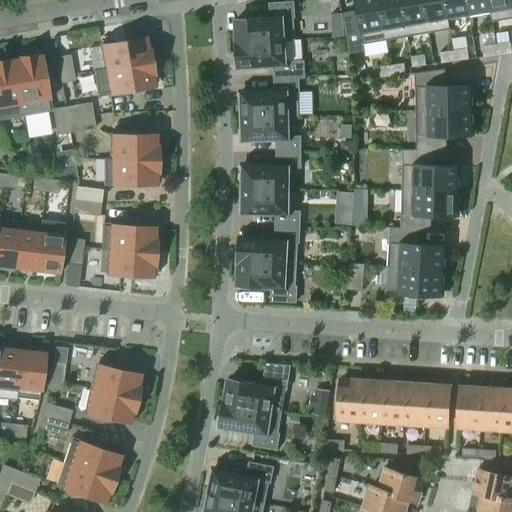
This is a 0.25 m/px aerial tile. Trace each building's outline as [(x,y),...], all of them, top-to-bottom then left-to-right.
[(386,41),(378,0),(355,0),(358,13),(342,16),(348,48),(386,41)] [(407,37),(400,0),(378,0),(386,41),(407,37)] [(428,33),(422,0),(400,0),(407,37),(428,33)] [(449,30),(444,0),(422,0),(428,33),(449,30)] [(469,15),(466,0),(444,0),(449,30),(450,30),(448,18),(469,15)] [(492,22),(488,0),(466,0),(469,15),(490,11),(492,22)] [(511,18),(511,5),(511,0),(488,0),(492,22),(511,18)] [(294,40),(293,18),(294,17),(293,2),(269,4),(270,17),(236,20),(238,44),(294,40)] [(152,61),(148,38),(102,46),(105,68),(94,70),(94,71),(152,61)] [(286,63),(285,41),(294,41),(294,40),(238,44),(239,68),(274,65),(274,78),(304,77),(303,61),(286,63)] [(511,54),(510,43),(496,45),(498,56),(511,54)] [(498,56),(496,45),(482,46),(484,58),(498,56)] [(469,60),(467,49),(453,51),(455,62),(469,60)] [(455,62),(453,51),(440,52),(441,64),(455,62)] [(49,111),(39,52),(12,57),(22,115),(49,111)] [(426,66),(425,55),(411,57),(412,68),(426,66)] [(73,80),(69,56),(57,58),(61,82),(73,80)] [(0,119),(22,115),(12,57),(0,58),(0,119)] [(156,84),(152,61),(94,71),(98,94),(156,84)] [(406,75),(404,64),(390,66),(392,77),(406,75)] [(392,77),(390,66),(376,68),(378,79),(392,77)] [(472,110),(471,85),(443,86),(443,70),(415,74),(416,112),(472,110)] [(288,115),(288,93),(299,92),(298,78),(304,78),(304,77),(274,78),(275,91),(241,92),(241,116),(288,115)] [(92,116),(90,103),(65,107),(67,120),(92,116)] [(69,132),(67,120),(65,107),(52,109),(56,134),(69,132)] [(472,135),(472,110),(416,112),(417,150),(403,150),(403,151),(445,151),(445,136),(472,135)] [(289,137),(288,115),(241,116),(242,140),(276,139),(277,152),(300,152),(300,137),(289,137)] [(94,128),(92,116),(67,120),(69,132),(94,128)] [(0,155),(10,150),(0,132),(0,155)] [(158,159),(158,135),(111,135),(111,158),(118,158),(118,159),(158,159)] [(458,191),(458,166),(430,165),(431,151),(445,151),(403,151),(402,190),(458,191)] [(289,190),(289,167),(301,168),(300,152),(277,152),(277,165),(242,165),(242,189),(289,190)] [(158,183),(158,159),(118,159),(118,183),(158,183)] [(14,187),(16,176),(3,174),(2,186),(14,187)] [(45,191),(46,179),(33,178),(32,189),(45,191)] [(57,192),(58,181),(46,179),(45,191),(57,192)] [(100,203),(101,190),(77,187),(75,200),(100,203)] [(289,212),(289,190),(242,189),(242,213),(276,214),(276,227),(300,227),(300,212),(289,212)] [(457,216),(458,191),(402,190),(401,229),(390,228),(429,230),(429,215),(457,216)] [(98,215),(100,203),(75,200),(73,212),(98,215)] [(0,265),(14,267),(19,222),(0,219),(0,265)] [(35,270),(41,220),(40,220),(40,224),(19,222),(14,267),(35,270)] [(58,273),(64,222),(41,220),(35,270),(58,273)] [(156,252),(157,228),(103,225),(101,249),(156,252)] [(296,265),(297,243),(299,243),(300,227),(276,227),(275,239),(241,238),(239,262),(296,265)] [(443,271),(445,246),(417,244),(418,230),(429,231),(429,230),(390,228),(388,267),(443,271)] [(80,265),(83,240),(70,239),(67,264),(80,265)] [(154,276),(156,252),(101,249),(108,250),(107,273),(154,276)] [(295,287),(296,265),(239,262),(238,286),(273,288),(272,301),(296,302),(297,287),(295,287)] [(362,290),(364,265),(348,264),(346,289),(362,290)] [(442,296),(443,271),(388,267),(388,268),(400,269),(398,293),(409,294),(409,299),(423,300),(423,295),(442,296)] [(17,388),(22,349),(1,347),(0,352),(0,385),(17,388)] [(16,398),(38,400),(44,352),(22,349),(17,388),(16,398)] [(61,390),(64,365),(51,363),(48,388),(61,390)] [(137,400),(142,376),(96,366),(91,390),(137,400)] [(281,412),(285,390),(286,390),(289,375),(265,371),(263,384),(229,379),(225,403),(281,412)] [(361,420),(363,381),(341,379),(338,419),(361,420)] [(382,422),(385,382),(363,381),(361,420),(382,422)] [(404,423),(406,383),(385,382),(382,422),(404,423)] [(425,424),(428,385),(406,383),(404,423),(425,424)] [(448,426),(451,386),(428,385),(425,424),(448,426)] [(481,428),(483,388),(461,387),(458,426),(481,428)] [(502,429),(505,390),(483,388),(481,428),(502,429)] [(132,422),(137,400),(91,390),(86,412),(132,422)] [(511,429),(511,390),(505,390),(502,429),(511,429)] [(277,434),(281,412),(225,403),(221,427),(255,432),(253,445),(277,449),(279,434),(277,434)] [(67,423),(70,411),(46,404),(43,416),(67,423)] [(64,435),(67,423),(43,416),(39,428),(64,435)] [(0,434),(12,436),(13,424),(0,423),(0,424),(0,434)] [(24,437),(25,426),(13,424),(12,436),(24,437)] [(115,480),(122,457),(71,440),(63,462),(115,480)] [(344,450),(344,441),(327,440),(327,449),(344,450)] [(380,453),(381,443),(364,442),(364,451),(380,453)] [(397,454),(398,444),(381,443),(380,453),(397,454)] [(423,455),(424,446),(407,445),(407,454),(423,455)] [(440,456),(441,447),(424,446),(423,455),(440,456)] [(479,459),(479,450),(462,449),(462,458),(479,459)] [(495,460),(496,451),(479,450),(479,459),(495,460)] [(337,476),(340,460),(331,458),(328,474),(337,476)] [(107,502),(115,480),(63,462),(55,484),(107,502)] [(264,504),(269,482),(270,482),(273,468),(250,463),(247,476),(213,469),(208,492),(264,504)] [(10,482),(15,470),(3,465),(0,472),(0,491),(6,494),(10,482)] [(418,500),(424,479),(386,467),(380,488),(371,485),(371,486),(418,500)] [(511,475),(479,469),(474,491),(511,498),(511,475)] [(38,480),(15,470),(10,482),(33,492),(38,480)] [(333,493),(337,476),(328,474),(324,491),(333,493)] [(29,503),(33,492),(10,482),(6,494),(29,503)] [(381,511),(404,511),(408,499),(417,502),(418,500),(371,486),(364,507),(381,511)] [(511,511),(511,498),(474,491),(474,492),(484,494),(479,511),(511,511)] [(262,511),(264,504),(208,492),(204,511),(262,511)] [(329,511),(331,502),(322,500),(319,511),(329,511)]
